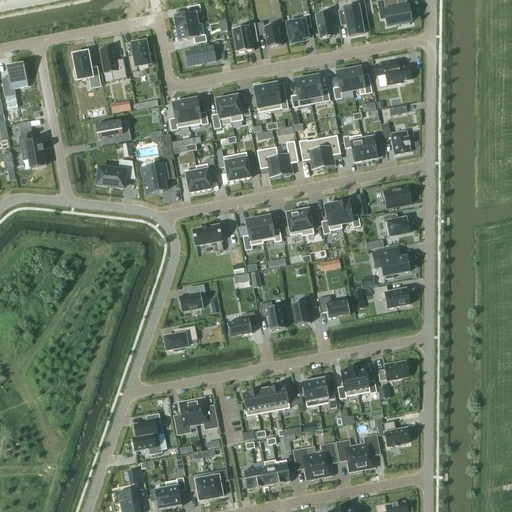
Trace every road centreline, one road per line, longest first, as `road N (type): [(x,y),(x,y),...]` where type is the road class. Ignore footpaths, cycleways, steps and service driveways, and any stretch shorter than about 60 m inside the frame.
road 1 (residential): [(431,38),(175,87),(157,15)]
road 2 (residential): [(430,337),(127,393)]
road 3 (residential): [(162,221),(429,165)]
road 4 (residential): [(428,477),(242,511)]
road 5 (residential): [(127,393),(172,265),(175,250),(162,221)]
road 6 (residential): [(430,337),(429,165)]
road 7 (residential): [(69,203),(38,40)]
road 8 (residential): [(428,477),(430,337)]
road 9 (residential): [(429,165),(431,38)]
road 10 (residential): [(87,511),(127,393)]
road 11 (residential): [(157,15),(38,40)]
